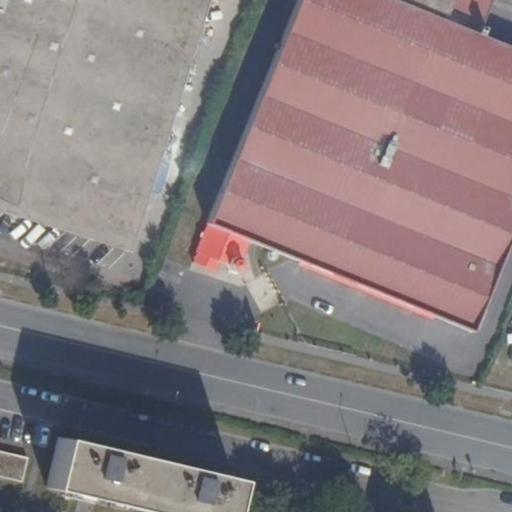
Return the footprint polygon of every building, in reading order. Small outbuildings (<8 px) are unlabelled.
[(0,0),(0,209),(125,249),(203,0),(0,0)] [(291,0),(216,188),(234,195),(240,197),(245,198),(248,207),(255,210),(262,207),(263,208),(266,200),(263,195),(271,177),(495,268),(511,225),(511,49),(478,35),(478,32),(472,31),(472,34),(457,28),(441,22),(449,0),(291,0)] [(457,28),(468,0),(449,0),(441,22),(457,28)] [(213,197),(231,205),(236,207),(240,197),(234,195),(216,188),(213,197)] [(225,511),(233,481),(57,438),(45,488),(80,496),(78,503),(92,506),(94,500),(144,511),(225,511)] [(0,466),(0,477),(19,482),(24,458),(5,454),(0,466)]
